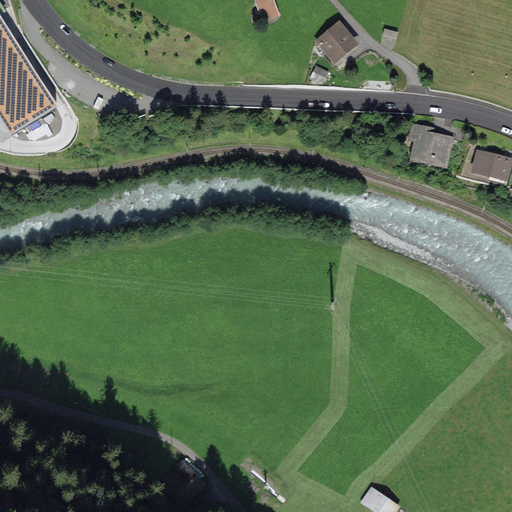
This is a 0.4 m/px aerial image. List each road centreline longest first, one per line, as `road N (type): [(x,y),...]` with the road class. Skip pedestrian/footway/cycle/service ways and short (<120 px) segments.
road 1 (secondary): [(511,127),(447,107),(156,88),(88,56),(33,0)]
road 2 (unclassified): [(247,511),(170,442),(0,391)]
